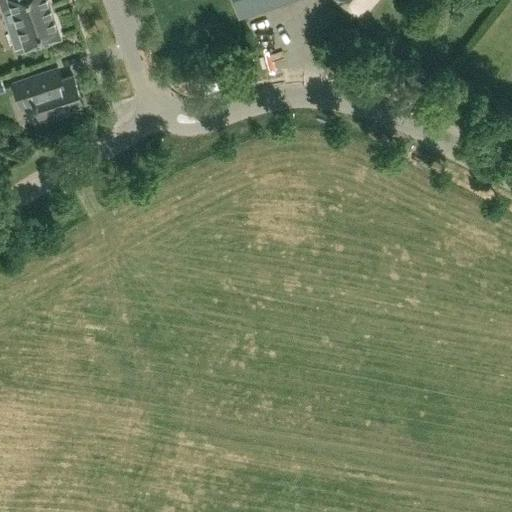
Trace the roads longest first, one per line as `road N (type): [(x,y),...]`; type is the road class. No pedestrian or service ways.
road 1 (unclassified): [(511,179),(358,105),(300,98),(201,124),(161,120)]
road 2 (unclassified): [(0,218),(161,120)]
road 3 (unclassified): [(161,120),(119,0)]
